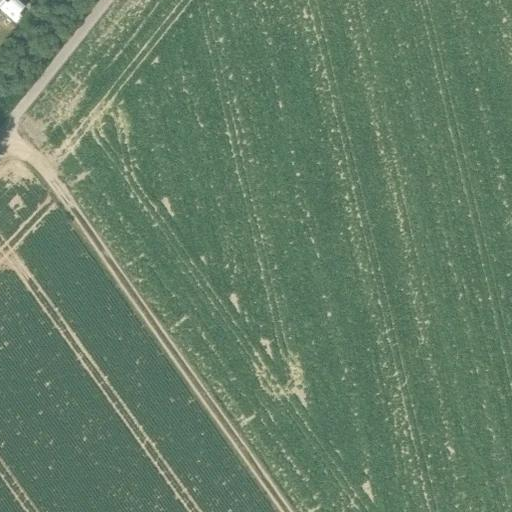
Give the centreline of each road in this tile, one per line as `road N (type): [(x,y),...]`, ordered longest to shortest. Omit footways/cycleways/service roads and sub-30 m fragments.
road 1 (track): [(295,511),(56,177),(10,134)]
road 2 (track): [(0,146),(108,0)]
